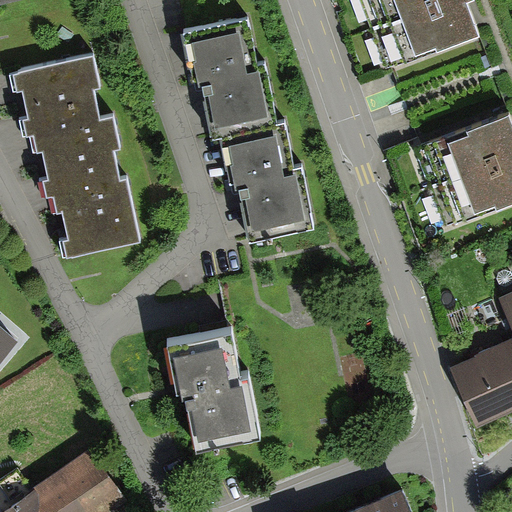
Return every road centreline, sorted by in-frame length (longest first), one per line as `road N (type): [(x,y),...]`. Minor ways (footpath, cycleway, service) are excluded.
road 1 (residential): [(301,0),(456,448)]
road 2 (residential): [(134,0),(201,188),(203,225),(148,286),(85,338)]
road 3 (residential): [(456,448),(261,511)]
road 4 (residential): [(168,511),(85,338)]
road 5 (residential): [(85,338),(0,172)]
